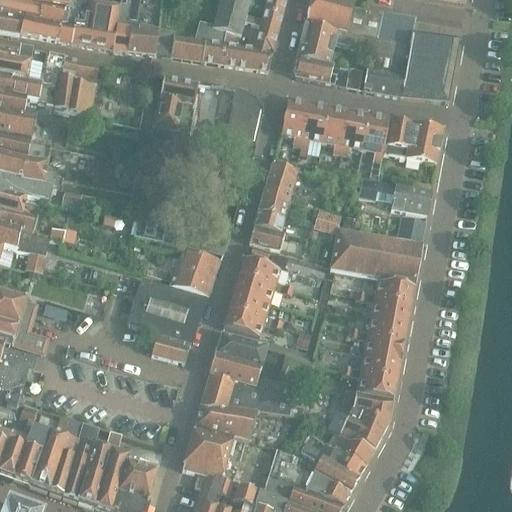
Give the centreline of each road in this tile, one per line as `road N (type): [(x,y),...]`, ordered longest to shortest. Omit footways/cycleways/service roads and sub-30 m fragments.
road 1 (residential): [(156,511),(278,90)]
road 2 (residential): [(362,511),(405,422),(461,124)]
road 3 (residential): [(0,38),(278,90)]
road 4 (residential): [(278,90),(461,124)]
road 5 (residential): [(461,124),(486,0)]
